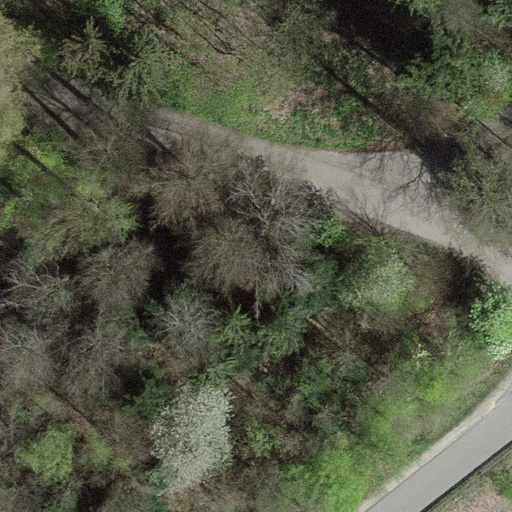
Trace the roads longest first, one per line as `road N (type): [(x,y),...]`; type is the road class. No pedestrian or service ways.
road 1 (track): [(511,270),(401,196),(0,69)]
road 2 (track): [(393,511),(511,415)]
road 3 (track): [(401,196),(511,105)]
